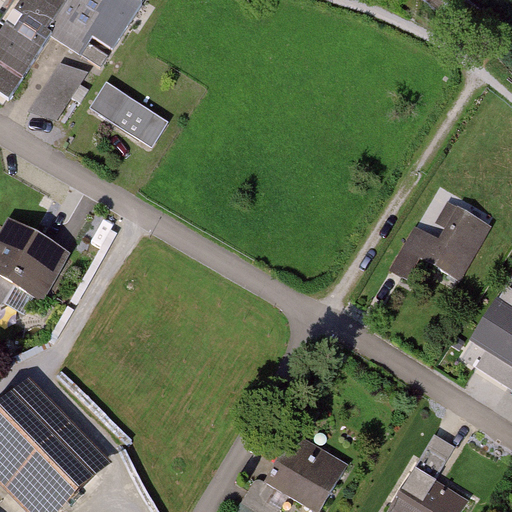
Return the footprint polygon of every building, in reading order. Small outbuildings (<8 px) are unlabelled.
[(66,4),(68,0),(25,0),(0,38),(0,96),(9,103),(51,38),(49,37),(69,6),(66,4)] [(49,37),(51,38),(101,71),(108,60),(88,47),(93,39),(113,52),(142,9),(128,0),(68,0),(66,4),(69,6),(49,37)] [(449,2),(446,0),(426,0),(441,12),(449,2)] [(89,77),(61,67),(28,116),(58,125),(89,77)] [(94,111),(156,151),(172,125),(110,86),(94,111)] [(417,232),(394,276),(414,286),(426,264),(471,288),(501,231),(461,211),(443,245),(417,232)] [(18,293),(48,310),(74,263),(11,227),(0,246),(0,312),(5,315),(18,293)] [(511,297),(484,346),(510,361),(499,380),(511,387),(511,297)] [(75,511),(112,475),(26,390),(0,416),(0,476),(35,511),(75,511)] [(300,440),(269,492),(302,511),(330,511),(354,472),(300,440)] [(439,442),(393,511),(470,511),(474,508),(441,487),(461,456),(439,442)]
